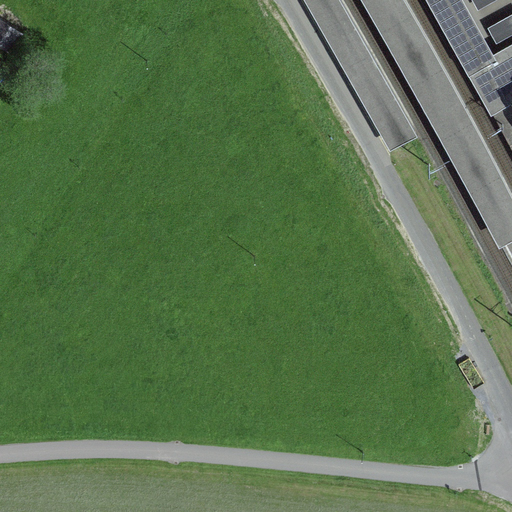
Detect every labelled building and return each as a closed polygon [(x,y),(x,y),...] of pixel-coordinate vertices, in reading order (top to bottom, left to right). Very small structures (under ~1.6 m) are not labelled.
[(418,133),(342,0),(306,0),(382,134),(390,148),(411,136),(418,133)] [(511,196),(402,0),(362,0),(499,244),(511,237),(511,196)] [(495,51),(465,0),(430,0),(467,66),(470,71),(498,56),(495,51)] [(472,0),(478,9),(494,0),(472,0)] [(511,13),(488,27),(497,42),(511,33),(511,13)] [(0,45),(8,51),(22,31),(0,16),(0,45)] [(511,40),(495,51),(467,66),(470,71),(492,111),(511,99),(511,40)] [(511,146),(511,99),(492,111),(511,146)]
